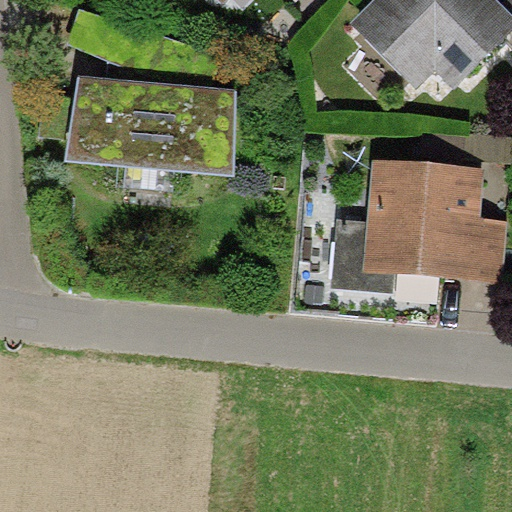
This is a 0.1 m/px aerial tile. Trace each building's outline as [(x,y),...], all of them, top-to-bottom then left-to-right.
[(511,18),(494,0),(376,0),(350,26),(417,93),(436,75),(454,93),(511,36),(511,18)] [(511,0),(494,0),(511,18),(511,0)] [(237,63),(78,10),(68,45),(223,94),(237,63)] [(223,94),(78,80),(66,167),(235,181),(237,95),(223,94)] [(484,172),(373,163),(364,275),(502,286),(507,223),(480,221),(484,172)]
